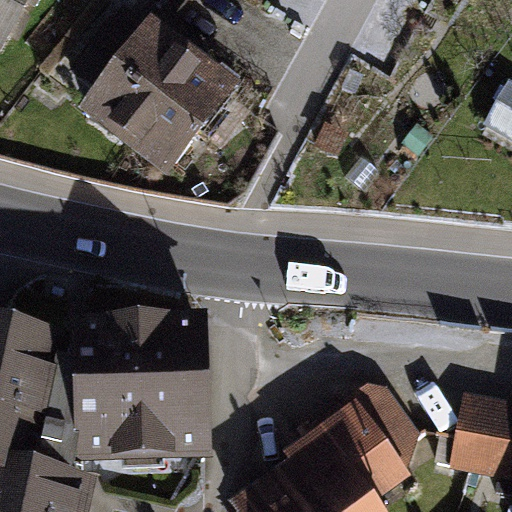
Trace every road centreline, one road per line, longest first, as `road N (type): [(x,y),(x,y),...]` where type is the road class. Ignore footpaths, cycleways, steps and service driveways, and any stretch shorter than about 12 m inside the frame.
road 1 (residential): [(234,269),(366,0)]
road 2 (secondary): [(234,269),(511,294)]
road 3 (residential): [(220,511),(237,484),(234,269)]
road 4 (secondary): [(0,222),(234,269)]
